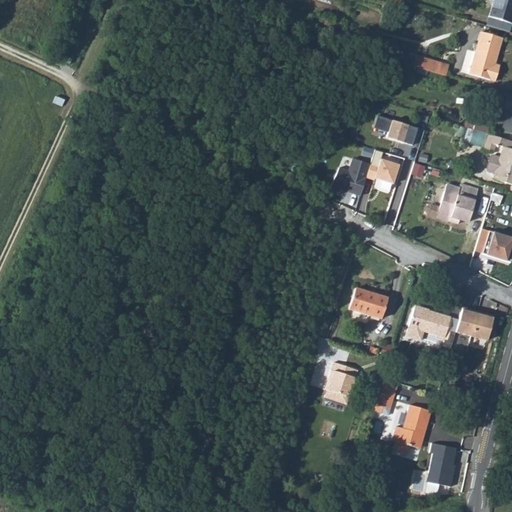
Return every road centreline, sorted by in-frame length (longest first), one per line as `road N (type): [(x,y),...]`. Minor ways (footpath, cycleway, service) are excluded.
road 1 (track): [(361,228),(0,47)]
road 2 (track): [(77,85),(0,265)]
road 3 (residential): [(511,297),(361,228)]
road 4 (tertiary): [(473,511),(511,354)]
